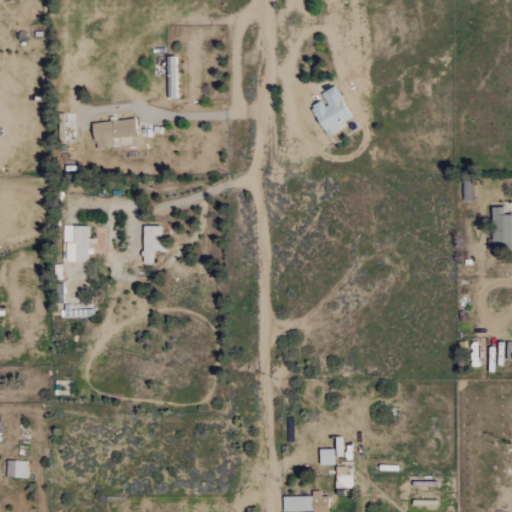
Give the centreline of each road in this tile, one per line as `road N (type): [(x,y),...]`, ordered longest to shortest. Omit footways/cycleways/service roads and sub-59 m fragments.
road 1 (residential): [(268,511),(258,0)]
road 2 (track): [(256,180),(142,208),(84,208)]
road 3 (track): [(257,114),(103,109)]
